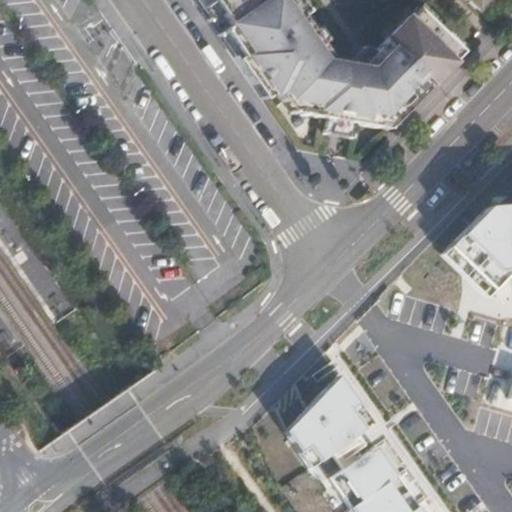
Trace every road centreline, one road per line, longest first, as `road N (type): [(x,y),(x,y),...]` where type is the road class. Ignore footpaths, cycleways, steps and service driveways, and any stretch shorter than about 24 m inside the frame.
road 1 (residential): [(331,264),(143,0)]
road 2 (residential): [(331,264),(511,82)]
road 3 (residential): [(149,416),(331,264)]
